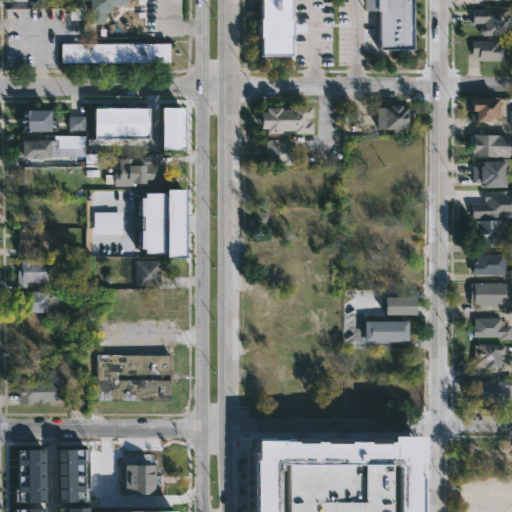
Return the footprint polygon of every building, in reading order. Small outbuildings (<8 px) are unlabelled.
[(127,0),(127,5),(111,5),(111,13),(105,13),(105,24),(91,23),(91,0),(127,0)] [(293,0),(293,57),(263,56),(264,39),(262,39),(263,0),(293,0)] [(415,0),(416,51),(381,51),(381,12),(365,13),(365,0),(415,0)] [(504,9),(504,14),(509,14),(509,35),(482,35),(479,32),(479,28),(481,25),(483,25),(483,23),(472,23),(472,9),(504,9)] [(498,40),(498,42),(505,42),(505,60),(478,60),(478,55),(471,55),(471,40),(498,40)] [(170,63),(61,64),(61,44),(170,44),(170,63)] [(497,97),(498,117),(489,117),(489,121),(475,121),(475,111),(471,111),(471,98),(497,97)] [(402,103),(402,104),(407,104),(407,107),(413,107),(413,109),(416,109),(415,115),(413,115),(413,128),(403,128),(403,131),(394,131),(394,128),(378,128),(378,105),(391,105),(391,103),(402,103)] [(313,104),(313,116),(308,116),(308,120),(313,120),(313,131),(294,131),(294,128),(282,128),(282,131),(268,131),(268,127),(262,127),(262,109),(267,109),(267,105),(282,105),(282,107),(294,107),(294,104),(313,104)] [(181,107),(158,108),(159,149),(182,149),(181,107)] [(92,138),(146,139),(147,109),(93,108),(92,138)] [(49,110),(20,109),(20,131),(54,131),(54,119),(49,119),(49,110)] [(84,130),(83,116),(67,116),(68,130),(84,130)] [(507,135),(507,157),(470,156),(470,133),(507,135)] [(85,134),(85,147),(59,147),(58,156),(43,156),(43,160),(29,160),(29,156),(17,156),(17,140),(37,139),(37,138),(58,139),(58,138),(54,138),(55,134),(85,134)] [(289,137),(289,139),(294,139),(294,163),(266,161),(266,138),(289,137)] [(160,161),(160,184),(113,185),(114,171),(118,171),(118,157),(145,158),(145,161),(147,161),(147,152),(161,152),(160,161)] [(507,159),(507,185),(480,186),(480,182),(472,182),(472,164),(484,164),(484,158),(507,159)] [(511,216),(511,190),(482,191),(483,203),(470,203),(470,218),(511,216)] [(93,212),(93,234),(121,234),(120,212),(93,212)] [(498,247),(473,247),(473,220),(500,219),(500,228),(497,228),(498,247)] [(40,228),(40,230),(58,231),(57,250),(26,249),(26,257),(16,257),(16,230),(40,228)] [(138,252),(119,252),(120,228),(159,228),(159,251),(138,250),(138,252)] [(505,254),(505,255),(508,255),(507,265),(504,265),(504,275),(471,274),(471,262),(474,262),(475,253),(505,254)] [(31,259),(31,261),(51,261),(51,282),(25,281),(25,288),(16,288),(16,269),(19,269),(19,259),(31,259)] [(155,285),(134,285),(134,260),(159,260),(158,285),(155,285)] [(504,283),(504,284),(507,284),(507,304),(504,304),(504,306),(469,304),(469,284),(472,284),(472,282),(504,283)] [(49,291),(20,292),(21,313),(50,312),(49,291)] [(384,315),(414,314),(414,296),(383,297),(384,315)] [(501,316),(501,320),(506,320),(506,325),(511,325),(511,337),(471,337),(471,324),(474,325),(474,316),(501,316)] [(398,341),(363,341),(364,321),(406,322),(406,341),(398,341)] [(503,354),(503,367),(497,367),(497,369),(473,367),(474,343),(507,343),(506,354),(503,354)] [(169,401),(169,377),(168,377),(169,355),(96,354),(96,400),(169,401)] [(511,403),(475,403),(472,402),(473,382),(497,382),(497,379),(511,379),(511,403)] [(31,404),(17,404),(17,393),(18,393),(19,382),(60,381),(60,402),(31,403),(31,404)] [(250,440),(248,511),(415,511),(415,439),(250,440)] [(471,442),(472,463),(506,463),(506,442),(471,442)] [(16,502),(44,501),(43,449),(15,450),(16,502)] [(55,449),(56,501),(74,501),(74,491),(82,491),(82,459),(86,459),(85,449),(55,449)] [(155,464),(155,482),(159,482),(159,492),(153,492),(153,494),(129,494),(129,489),(120,489),(119,465),(155,464)]
